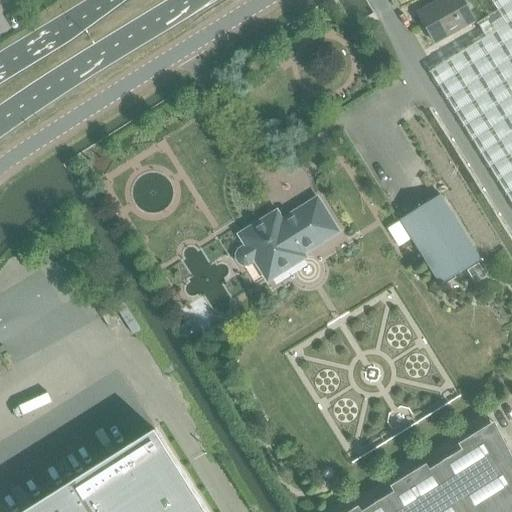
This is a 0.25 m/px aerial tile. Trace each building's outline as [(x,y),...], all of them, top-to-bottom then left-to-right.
[(444,0),(445,2),(420,16),(435,44),(474,22),(461,0),(444,0)] [(486,37),(430,72),(511,203),(511,0),(490,0),(498,11),(506,25),(486,37)] [(498,11),(478,23),(486,37),(506,25),(498,11)] [(401,222),(388,230),(399,247),(412,239),(414,243),(442,287),(467,271),(475,284),(487,277),(479,264),(482,261),(442,196),(401,222)] [(321,245),(339,233),(318,200),(302,210),(303,211),(272,231),(266,222),(243,237),(248,246),(240,251),(238,256),(238,260),(240,264),(244,266),(249,266),(258,261),(269,280),(304,258),(302,254),(320,243),(321,245)] [(122,299),(114,304),(133,335),(141,330),(122,299)] [(108,306),(99,312),(111,331),(120,325),(108,306)] [(511,511),(511,454),(495,422),(460,444),(463,450),(431,470),(428,465),(392,487),(395,492),(363,511),(362,511),(360,507),(352,511),(511,511)] [(206,511),(156,431),(25,511),(206,511)]
